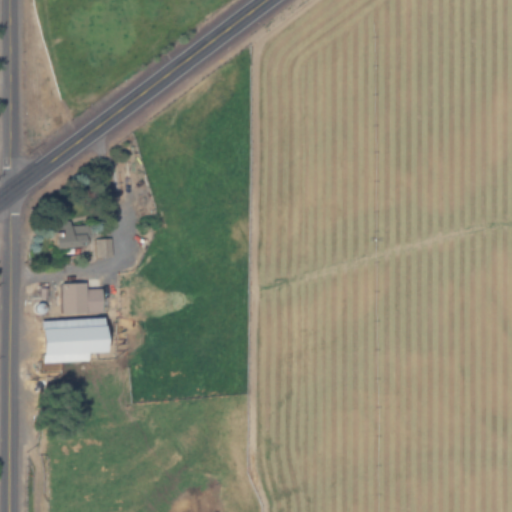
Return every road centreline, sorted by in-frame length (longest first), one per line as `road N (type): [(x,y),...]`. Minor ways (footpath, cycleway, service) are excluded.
road 1 (tertiary): [(5,511),(10,0)]
road 2 (secondary): [(0,195),(263,0)]
